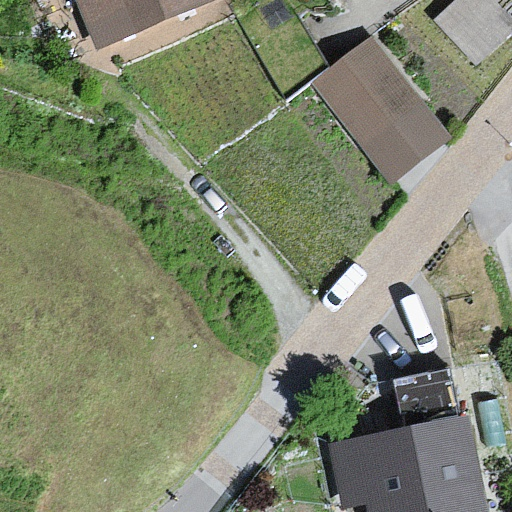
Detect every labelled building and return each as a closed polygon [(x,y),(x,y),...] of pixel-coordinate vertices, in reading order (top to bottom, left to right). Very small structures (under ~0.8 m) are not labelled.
[(77,0),(99,53),(225,0),(77,0)] [(511,6),(506,0),(441,0),(436,5),(477,51),(511,20),(511,6)] [(375,40),(314,86),(393,187),(453,141),(375,40)] [(452,369),(393,381),(403,433),(462,421),(452,369)] [(403,433),(331,447),(344,510),(368,506),(369,511),(489,511),(472,420),(462,421),(403,433)]
